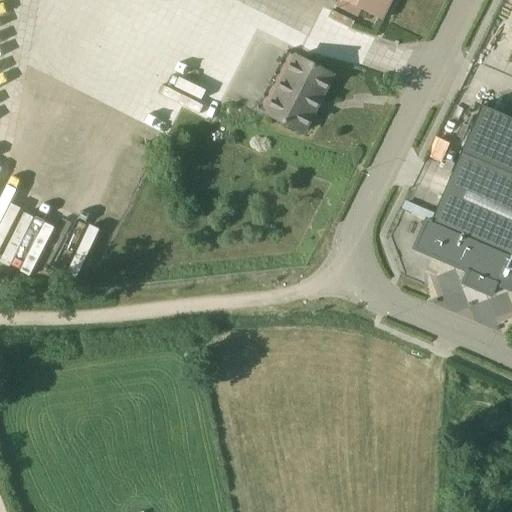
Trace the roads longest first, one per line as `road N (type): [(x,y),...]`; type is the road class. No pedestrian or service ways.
road 1 (unclassified): [(511,364),(378,307),(361,289),(352,232),(466,0)]
road 2 (track): [(357,267),(167,308),(0,315)]
